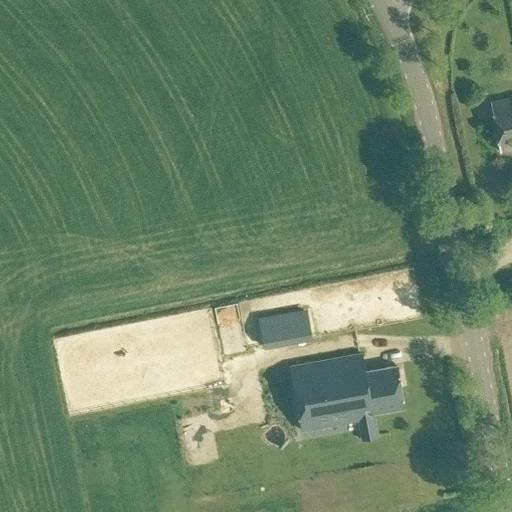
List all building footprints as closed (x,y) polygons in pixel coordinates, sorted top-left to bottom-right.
[(511,98),(490,103),(499,151),(511,148),(511,98)] [(311,339),(305,311),(258,320),(263,349),(311,339)] [(363,354),(289,368),(301,432),(320,428),(350,422),(358,421),(360,421),(363,436),(364,438),(364,439),(376,437),(380,436),(376,415),(405,409),(397,367),(367,373),(363,354)] [(183,370),(204,383),(211,371),(189,359),(183,370)] [(236,449),(241,483),(370,462),(366,439),(334,444),(332,433),(236,449)]
